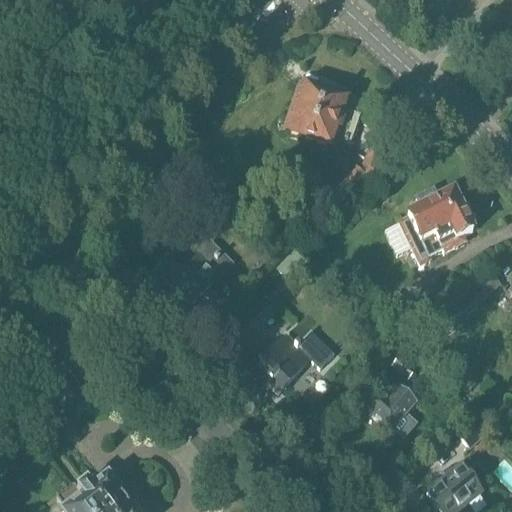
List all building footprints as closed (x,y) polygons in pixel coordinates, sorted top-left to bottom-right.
[(349,150),(360,118),(346,114),(348,107),(299,90),(288,120),(285,122),(283,128),(285,132),(283,135),(333,152),(335,145),(349,150)] [(373,140),(362,167),(376,173),(387,146),(373,140)] [(469,233),(473,231),(466,216),(462,218),(452,198),(444,202),(441,196),(434,199),(432,194),(415,203),(417,208),(411,211),(414,217),(406,221),(407,222),(397,227),(398,228),(384,235),(396,260),(410,253),(419,270),(429,265),(428,262),(441,255),(442,258),(458,251),(455,245),(471,237),(469,233)] [(165,263),(148,281),(185,316),(231,268),(210,247),(180,278),(165,263)] [(293,253),(275,272),(288,284),(305,266),(293,253)] [(466,320),(499,286),(489,278),(457,311),(466,320)] [(319,374),(333,359),(310,337),(297,351),(285,340),(266,360),(248,344),(232,361),(255,383),(258,380),(278,399),(310,365),(319,374)] [(415,374),(398,360),(390,369),(406,383),(415,374)] [(67,374),(47,389),(73,424),(93,408),(67,374)] [(381,400),(366,416),(389,436),(392,434),(400,441),(410,429),(402,422),(414,408),(397,393),(387,405),(381,400)] [(469,452),(490,433),(477,419),(456,438),(469,452)] [(466,467),(426,498),(437,511),(459,511),(481,496),(472,485),(476,481),(466,467)] [(125,511),(119,504),(118,505),(116,501),(120,498),(107,481),(90,494),(85,487),(76,494),(73,490),(56,503),(62,511),(125,511)]
